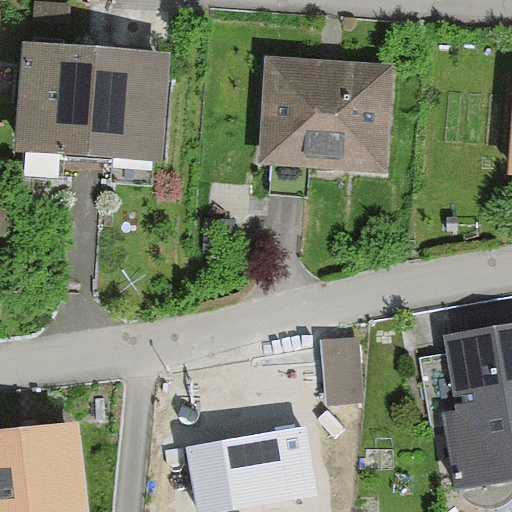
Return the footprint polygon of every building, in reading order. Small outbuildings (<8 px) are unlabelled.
[(169,73),(29,64),(23,167),(162,175),(169,73)] [(394,80),(268,69),(258,177),(384,188),(394,80)] [(449,210),(416,210),(416,245),(449,245),(449,210)] [(457,504),(511,492),(511,345),(441,359),(454,424),(441,426),(457,504)] [(354,411),(353,354),(327,355),(327,411),(354,411)] [(284,377),(191,392),(206,480),(299,464),(284,377)] [(83,511),(73,442),(0,452),(0,511),(83,511)]
